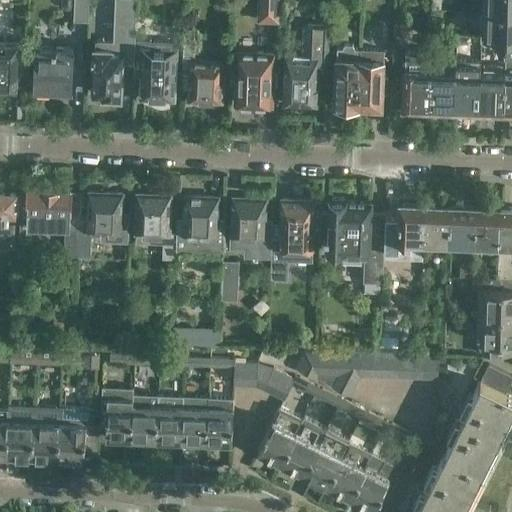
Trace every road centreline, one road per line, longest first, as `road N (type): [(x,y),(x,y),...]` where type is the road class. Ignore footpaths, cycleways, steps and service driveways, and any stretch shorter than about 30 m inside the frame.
road 1 (residential): [(0,147),(511,167)]
road 2 (residential): [(262,511),(232,499),(0,491)]
